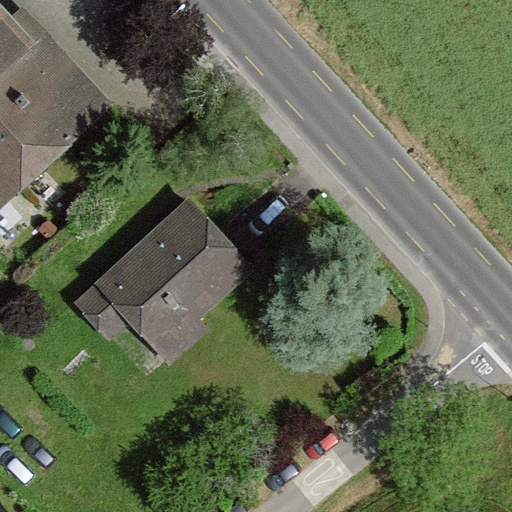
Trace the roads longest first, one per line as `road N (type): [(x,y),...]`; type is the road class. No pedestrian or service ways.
road 1 (tertiary): [(224,0),(511,317)]
road 2 (residential): [(511,321),(280,511)]
